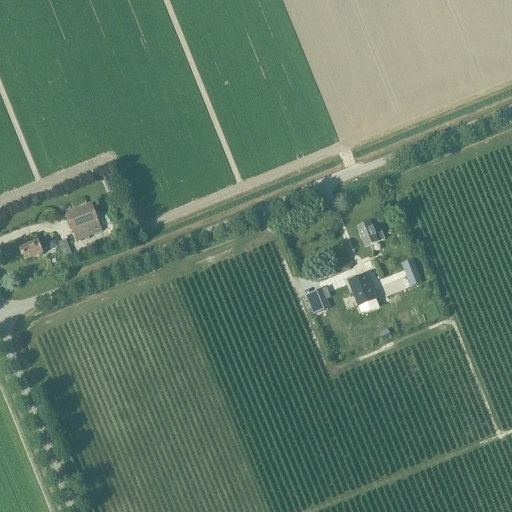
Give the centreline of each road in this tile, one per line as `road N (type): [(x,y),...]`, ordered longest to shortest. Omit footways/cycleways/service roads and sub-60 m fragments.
road 1 (unclassified): [(0,318),(511,110)]
road 2 (unclassified): [(74,511),(0,328)]
